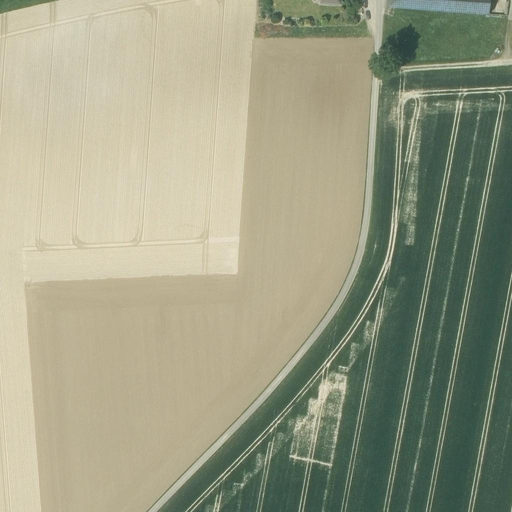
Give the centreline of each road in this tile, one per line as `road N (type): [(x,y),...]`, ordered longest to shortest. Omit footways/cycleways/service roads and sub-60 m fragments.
road 1 (unclassified): [(152,511),(334,311),(357,262),(378,0)]
road 2 (track): [(377,69),(511,60)]
